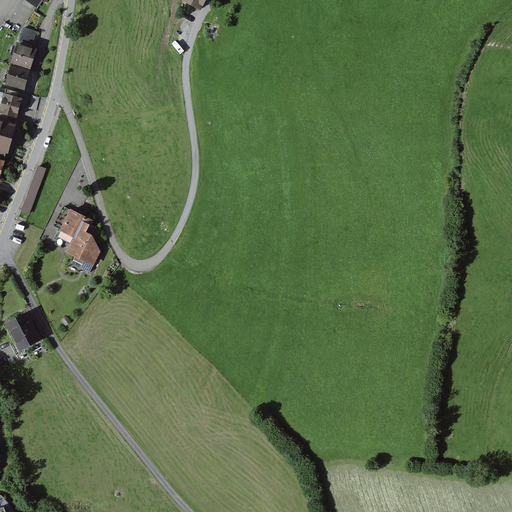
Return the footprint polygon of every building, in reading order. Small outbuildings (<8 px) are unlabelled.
[(185,0),(203,10),(208,0),(185,0)] [(38,49),(19,44),(13,63),(32,68),(38,49)] [(31,71),(12,66),(6,86),(25,92),(31,71)] [(24,100),(6,94),(0,114),(18,119),(24,100)] [(39,98),(32,96),(30,108),(36,109),(39,98)] [(18,127),(0,121),(0,152),(9,156),(18,127)] [(32,214),(45,167),(38,165),(25,212),(32,214)] [(96,222),(64,206),(54,227),(76,237),(68,252),(94,265),(101,250),(96,236),(91,233),(96,222)] [(28,312),(8,322),(23,351),(43,341),(28,312)]
